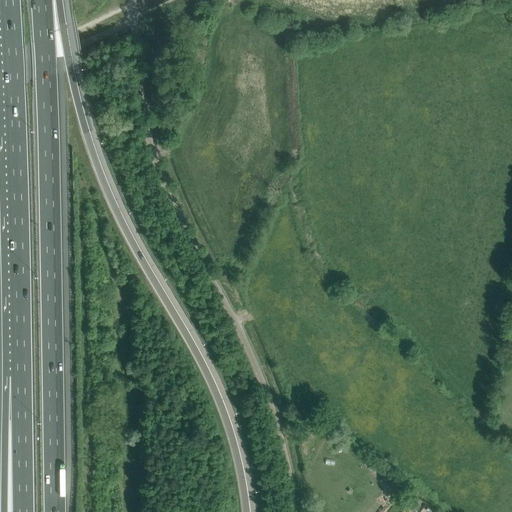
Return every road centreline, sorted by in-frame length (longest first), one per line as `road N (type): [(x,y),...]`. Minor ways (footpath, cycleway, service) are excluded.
road 1 (motorway): [(245,511),(212,385),(96,162),(55,0)]
road 2 (unclassified): [(293,511),(269,400),(150,143),(132,0)]
road 3 (motorway): [(53,511),(41,0)]
road 4 (motorway): [(8,0),(21,375)]
road 5 (track): [(0,66),(132,1)]
road 6 (motorway): [(21,375),(9,511)]
road 7 (motorway): [(21,375),(24,511)]
